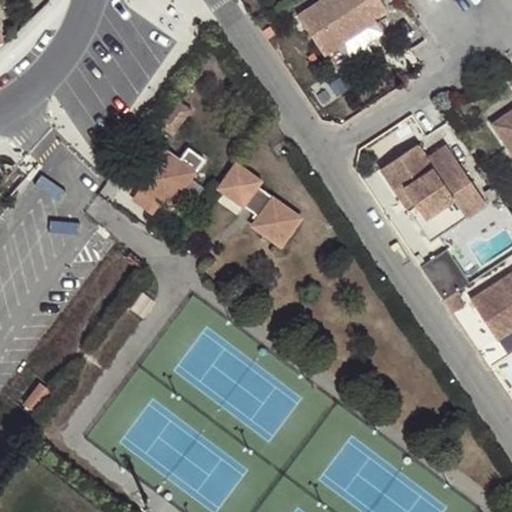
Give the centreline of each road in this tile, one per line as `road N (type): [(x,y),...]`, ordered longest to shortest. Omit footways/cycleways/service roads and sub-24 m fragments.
road 1 (residential): [(511,435),(322,147)]
road 2 (residential): [(509,30),(322,147)]
road 3 (residential): [(322,147),(219,0)]
road 4 (residential): [(87,0),(66,52),(0,111)]
